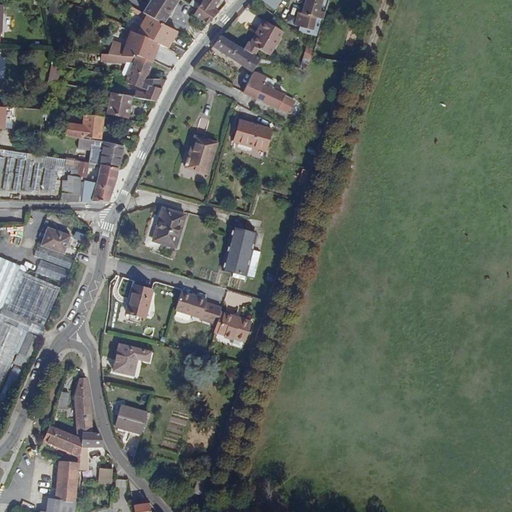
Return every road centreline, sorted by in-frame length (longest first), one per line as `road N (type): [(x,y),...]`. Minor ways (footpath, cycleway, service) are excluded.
road 1 (track): [(383,0),(209,493),(232,511)]
road 2 (tertiary): [(114,214),(162,106),(242,0)]
road 3 (residential): [(66,331),(87,355),(112,453),(163,511)]
road 4 (tertiary): [(0,450),(66,331)]
road 5 (tertiary): [(66,331),(98,271),(114,214)]
